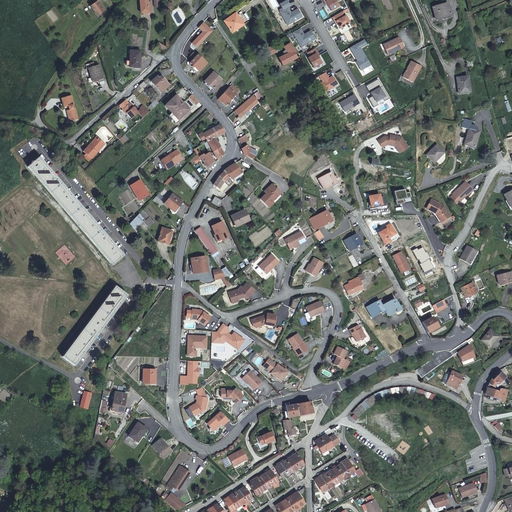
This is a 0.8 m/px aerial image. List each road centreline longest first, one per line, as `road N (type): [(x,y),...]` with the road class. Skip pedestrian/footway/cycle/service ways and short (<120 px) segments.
road 1 (residential): [(177,285),(175,419),(193,446),(217,449),(257,410),(313,395)]
road 2 (residential): [(175,52),(233,143),(184,229),(177,285)]
road 3 (residential): [(175,52),(65,144),(38,119),(62,64)]
road 4 (residential): [(455,341),(451,251),(489,172),(511,168)]
road 5 (residential): [(309,437),(368,391),(396,382),(444,392),(476,414)]
road 6 (residential): [(286,295),(307,289),(336,299),(336,320),(308,377),(313,395)]
road 7 (residential): [(424,346),(355,210)]
road 8 (residential): [(307,440),(189,511)]
road 9 (residential): [(177,285),(229,318),(286,295)]
